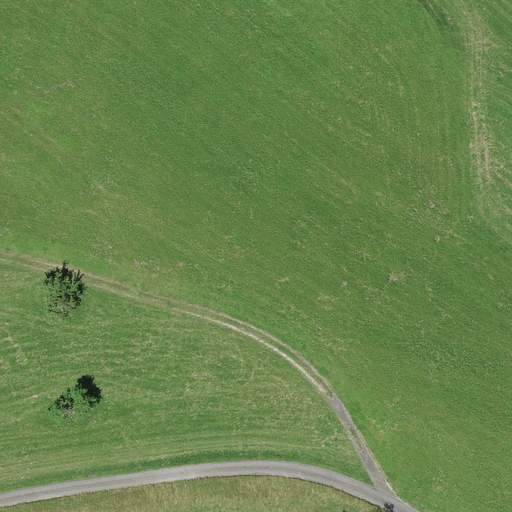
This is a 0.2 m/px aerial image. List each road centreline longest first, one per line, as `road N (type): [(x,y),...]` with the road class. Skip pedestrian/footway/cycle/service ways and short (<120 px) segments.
road 1 (track): [(381,500),(336,405),(285,351),(213,315),(0,258)]
road 2 (unclassified): [(0,502),(51,489),(275,467),(338,480),(401,511)]
